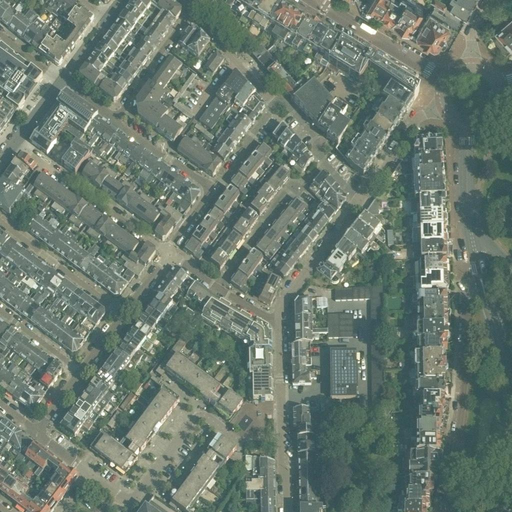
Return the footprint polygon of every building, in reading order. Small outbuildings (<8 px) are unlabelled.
[(6,0),(0,8),(0,22),(10,10),(7,7),(12,0),(6,0)] [(48,7),(52,10),(60,0),(49,0),(48,1),(51,3),(48,7)] [(60,0),(52,10),(54,11),(56,13),(58,10),(62,12),(70,2),(68,0),(60,0)] [(143,0),(134,0),(133,2),(146,11),(151,5),(143,0)] [(162,0),(156,0),(152,6),(156,9),(162,0)] [(162,0),(156,9),(162,14),(175,23),(181,15),(180,12),(175,7),(176,6),(167,0),(162,0)] [(225,8),(230,11),(236,0),(221,0),(219,4),(225,7),(225,8)] [(236,0),(230,11),(241,18),(252,0),(236,0)] [(252,0),(241,18),(252,25),(267,0),(252,0)] [(267,0),(252,25),(264,32),(280,7),(276,5),(277,4),(276,1),(274,0),(267,0)] [(368,0),(366,4),(379,12),(386,0),(368,0)] [(386,0),(379,12),(392,20),(403,0),(386,0)] [(403,0),(392,20),(408,30),(422,8),(415,3),(416,1),(415,0),(403,0)] [(435,5),(433,9),(441,14),(447,4),(445,3),(440,0),(431,0),(430,2),(435,5)] [(473,5),(464,0),(447,0),(445,3),(447,4),(466,16),(469,15),(471,12),(470,9),(472,5),(473,5)] [(504,0),(501,7),(509,14),(511,10),(511,6),(505,0),(504,0)] [(67,21),(78,8),(70,2),(62,12),(65,15),(63,18),(67,21)] [(133,2),(129,8),(142,18),(144,14),(149,19),(152,15),(146,11),(133,2)] [(210,9),(213,13),(219,5),(214,2),(210,9)] [(0,22),(8,28),(19,15),(24,7),(22,5),(20,4),(14,13),(10,10),(0,22)] [(264,32),(277,41),(285,27),(290,26),(293,21),(288,18),(291,14),(287,11),(288,9),(287,8),(286,7),(285,6),(284,6),(283,6),(282,5),(281,5),(280,7),(264,32)] [(70,23),(67,26),(81,38),(93,22),(92,20),(78,8),(67,21),(70,23)] [(129,8),(124,15),(142,28),(147,22),(145,20),(142,23),(139,21),(142,18),(129,8)] [(426,20),(425,20),(421,28),(417,35),(418,38),(424,42),(423,43),(427,46),(428,44),(434,48),(437,47),(438,46),(441,48),(444,48),(446,44),(446,41),(442,39),(448,29),(448,25),(442,21),(445,16),(441,14),(433,9),(430,14),(429,14),(426,20)] [(14,34),(22,40),(33,25),(38,19),(39,18),(34,14),(31,12),(25,20),(14,34)] [(154,12),(152,15),(170,29),(175,23),(162,14),(160,16),(154,12)] [(291,49),(292,48),(307,23),(307,22),(307,21),(306,20),(305,19),(303,18),(302,17),(301,17),(300,19),(295,16),(294,13),(291,14),(288,18),(293,21),(290,26),(285,27),(277,41),(291,49)] [(496,28),(495,29),(499,34),(492,39),(506,54),(511,49),(511,13),(504,21),(503,21),(500,20),(496,24),(496,27),(496,28)] [(8,28),(14,34),(25,20),(19,15),(8,28)] [(124,15),(119,21),(132,30),(134,28),(137,30),(135,33),(137,34),(139,31),(140,32),(142,28),(124,15)] [(152,15),(149,19),(155,23),(153,26),(166,35),(170,29),(152,15)] [(38,19),(33,25),(22,40),(30,46),(45,27),(43,25),(44,23),(38,19)] [(133,36),(130,33),(132,30),(119,21),(114,28),(133,41),(136,37),(135,37),(133,36)] [(147,22),(142,28),(161,42),(166,35),(153,26),(147,22)] [(292,48),(303,55),(319,30),(319,29),(319,26),(314,23),(311,24),(311,25),(307,23),(292,48)] [(67,26),(62,34),(65,36),(76,45),(81,38),(67,26)] [(30,46),(37,52),(46,41),(53,33),(45,27),(30,46)] [(114,28),(109,34),(122,44),(125,41),(130,44),(131,44),(133,41),(114,28)] [(161,42),(142,28),(140,32),(146,36),(143,39),(157,48),(161,42)] [(177,57),(181,61),(182,59),(187,52),(200,35),(194,28),(191,28),(179,44),(178,45),(179,45),(183,49),(177,57)] [(236,38),(239,41),(240,40),(244,37),(248,32),(244,30),(236,38)] [(303,55),(315,62),(330,37),(330,34),(325,31),(323,32),(319,30),(303,55)] [(240,40),(239,41),(247,50),(256,41),(248,32),(244,37),(240,40)] [(46,41),(37,52),(38,53),(48,60),(65,36),(62,34),(53,45),(46,41)] [(109,34),(105,40),(124,54),(126,51),(125,50),(127,48),(125,46),(124,48),(124,47),(123,49),(120,47),(122,44),(109,34)] [(209,45),(200,35),(187,52),(189,53),(198,60),(209,45)] [(65,36),(48,60),(58,67),(60,67),(76,45),(65,36)] [(136,37),(133,41),(151,55),(157,48),(143,39),(141,41),(136,37)] [(315,62),(326,69),(342,43),(342,40),(337,37),(334,38),(334,39),(330,37),(315,62)] [(105,40),(100,47),(113,56),(115,54),(120,57),(119,58),(120,58),(124,54),(105,40)] [(151,55),(133,41),(131,44),(133,45),(136,48),(133,52),(147,61),(151,55)] [(0,97),(3,100),(1,103),(16,113),(18,110),(24,102),(24,101),(24,100),(24,99),(23,99),(26,95),(29,98),(35,89),(32,87),(33,85),(33,86),(34,86),(35,86),(36,85),(37,85),(42,77),(18,57),(17,57),(14,55),(14,54),(1,43),(0,44),(0,97)] [(337,76),(339,72),(349,78),(359,85),(360,83),(367,71),(387,84),(414,102),(417,96),(419,91),(414,89),(418,83),(362,48),(361,49),(358,54),(342,44),(342,43),(326,69),(337,76)] [(209,45),(198,60),(192,68),(196,72),(203,64),(205,66),(203,69),(208,73),(204,78),(209,81),(224,61),(209,45)] [(251,55),(257,61),(267,53),(261,46),(251,55)] [(100,47),(96,53),(113,66),(116,63),(111,59),(113,56),(100,47)] [(273,47),(267,53),(257,61),(257,62),(267,72),(276,63),(270,57),(276,51),(273,47)] [(126,51),(124,54),(142,67),(147,61),(133,52),(131,56),(128,54),(129,53),(126,51)] [(96,53),(91,60),(104,69),(106,66),(112,71),(114,68),(113,68),(114,66),(113,66),(96,53)] [(142,67),(124,54),(120,58),(126,62),(124,64),(137,74),(142,67)] [(168,59),(162,68),(179,81),(183,75),(178,72),(182,65),(172,57),(170,60),(168,59)] [(91,60),(86,66),(105,80),(108,77),(104,74),(101,73),(104,69),(91,60)] [(278,63),(284,69),(287,66),(282,60),(278,63)] [(267,73),(281,88),(289,81),(284,74),(286,72),(284,69),(278,63),(273,68),(267,73)] [(114,67),(120,71),(133,80),(137,74),(124,64),(122,68),(116,64),(114,67)] [(123,93),(110,84),(105,80),(86,66),(85,68),(79,75),(80,78),(113,103),(117,102),(123,93)] [(162,68),(155,77),(167,86),(170,82),(175,86),(179,81),(162,68)] [(120,71),(115,78),(128,87),(133,80),(120,71)] [(216,100),(207,111),(220,120),(224,114),(226,115),(230,110),(231,110),(248,87),(241,79),(235,73),(216,100)] [(175,105),(196,77),(193,75),(172,103),(175,105),(173,108),(191,121),(193,118),(175,105)] [(155,77),(148,86),(165,97),(166,98),(170,93),(165,89),(167,86),(155,77)] [(115,78),(110,84),(123,93),(128,87),(115,78)] [(281,88),(293,101),(304,91),(298,85),(295,87),(289,81),(281,88)] [(304,113),(308,117),(310,115),(310,114),(313,111),(315,112),(322,105),(322,104),(327,99),(313,83),(310,86),(306,89),(304,91),(293,101),(294,103),(294,102),(298,107),(299,108),(299,107),(303,112),(303,113),(304,113)] [(379,96),(389,102),(405,114),(406,114),(406,113),(413,102),(414,102),(387,84),(379,96)] [(148,86),(141,96),(155,106),(157,102),(160,104),(165,97),(148,86)] [(231,110),(238,116),(239,117),(242,112),(255,95),(248,87),(231,110)] [(72,151),(67,159),(64,163),(62,166),(61,166),(75,176),(93,152),(93,153),(94,152),(90,149),(86,147),(79,142),(80,141),(83,137),(85,135),(97,117),(77,103),(65,94),(56,107),(39,130),(30,143),(47,155),(56,143),(55,142),(66,129),(77,137),(72,145),(74,146),(71,150),(72,151)] [(244,120),(252,125),(265,108),(264,105),(260,100),(255,95),(242,112),(247,116),(244,120)] [(136,103),(137,111),(153,108),(155,106),(141,96),(136,103)] [(365,99),(370,103),(400,122),(401,120),(405,114),(389,102),(386,106),(378,101),(377,102),(367,96),(365,99)] [(318,129),(333,105),(327,99),(322,104),(322,105),(315,112),(313,111),(310,114),(310,115),(308,117),(308,118),(308,119),(309,118),(313,123),(312,123),(314,125),(315,125),(318,128),(317,128),(318,129)] [(1,103),(0,103),(0,116),(9,123),(16,114),(1,103)] [(324,133),(328,136),(339,121),(347,110),(335,103),(333,105),(318,129),(319,130),(319,129),(324,133)] [(380,116),(377,119),(394,131),(398,125),(400,122),(370,103),(369,104),(374,107),(372,110),(380,116)] [(138,118),(147,125),(157,111),(153,108),(137,111),(138,118)] [(147,125),(156,131),(167,115),(161,110),(159,113),(157,111),(147,125)] [(220,120),(207,111),(199,122),(200,123),(210,130),(211,131),(220,120)] [(156,131),(165,138),(174,126),(170,123),(174,118),(168,114),(167,115),(156,131)] [(0,129),(3,132),(9,123),(0,116),(0,129)] [(231,116),(229,119),(247,132),(252,125),(244,120),(239,117),(238,116),(236,120),(231,116)] [(87,139),(90,142),(105,123),(98,118),(97,117),(85,135),(89,138),(87,139)] [(228,128),(227,128),(242,139),(247,132),(229,119),(226,122),(231,126),(229,129),(228,128)] [(367,119),(364,123),(388,140),(389,138),(393,131),(394,132),(394,131),(377,119),(374,124),(367,119)] [(339,121),(328,136),(326,139),(338,147),(350,129),(339,121)] [(98,138),(102,141),(111,128),(105,123),(90,142),(86,147),(90,149),(98,138)] [(174,126),(165,138),(174,144),(187,127),(181,123),(177,128),(174,126)] [(367,134),(364,138),(382,149),(386,143),(388,140),(364,123),(363,124),(361,123),(358,127),(367,134)] [(194,129),(212,141),(214,138),(197,126),(194,129)] [(272,146),(268,151),(273,154),(277,148),(276,147),(289,132),(284,127),(284,126),(283,126),(281,126),(272,138),(274,140),(270,145),(272,146)] [(100,157),(103,153),(118,133),(111,128),(102,141),(105,144),(101,150),(97,147),(94,152),(93,153),(100,157)] [(220,130),(218,133),(236,147),(242,139),(227,128),(226,129),(228,130),(225,134),(220,130)] [(295,140),(289,132),(276,147),(277,148),(284,153),(295,140)] [(112,148),(116,151),(125,138),(118,133),(103,153),(107,155),(112,148)] [(216,142),(215,144),(230,155),(236,147),(218,133),(215,137),(220,140),(218,144),(216,142)] [(177,152),(186,159),(199,141),(194,137),(190,143),(186,140),(177,152)] [(112,166),(114,168),(132,143),(125,138),(116,151),(119,154),(114,160),(116,162),(115,162),(114,162),(112,166)] [(357,139),(354,144),(375,159),(377,156),(381,149),(381,150),(382,149),(364,138),(362,142),(357,139)] [(301,146),(295,140),(284,153),(282,155),(289,160),(301,146)] [(186,159),(195,165),(204,153),(200,151),(204,145),(199,141),(186,159)] [(209,152),(215,156),(224,163),(230,155),(215,144),(212,141),(210,144),(215,147),(213,150),(208,146),(206,150),(209,152)] [(413,149),(414,163),(441,160),(441,159),(440,152),(441,152),(440,141),(431,142),(425,142),(417,143),(417,148),(413,149)] [(126,159),(129,161),(139,148),(132,143),(114,168),(117,170),(126,159)] [(348,153),(349,153),(370,167),(369,167),(374,161),(375,159),(354,144),(352,143),(349,148),(351,149),(348,153)] [(253,156),(264,164),(268,168),(272,164),(267,160),(273,154),(268,151),(262,145),(253,156)] [(307,153),(301,146),(289,160),(287,164),(294,169),(307,153)] [(128,178),(131,173),(146,153),(139,148),(129,161),(133,164),(124,175),(128,178)] [(195,165),(204,172),(215,156),(209,152),(207,156),(204,153),(195,165)] [(139,169),(143,171),(153,158),(146,153),(131,173),(134,176),(139,169)] [(313,160),(307,153),(294,169),(301,175),(304,172),(305,171),(313,161),(313,160)] [(370,167),(349,153),(345,159),(349,161),(347,164),(354,171),(363,177),(365,174),(365,173),(369,167),(369,168),(370,167)] [(215,156),(204,172),(213,178),(222,166),(218,163),(220,160),(224,163),(215,156)] [(245,165),(256,174),(260,178),(264,174),(259,170),(264,164),(253,156),(245,165)] [(19,157),(16,161),(35,175),(39,169),(22,157),(19,157)] [(143,178),(147,180),(159,163),(153,158),(143,171),(146,174),(143,178)] [(82,177),(89,182),(98,170),(96,169),(100,163),(94,159),(92,163),(89,160),(82,171),(85,173),(82,177)] [(414,163),(415,175),(442,173),(442,172),(441,165),(442,165),(441,160),(414,163)] [(16,161),(11,168),(25,177),(28,173),(31,175),(29,178),(31,180),(35,175),(16,161)] [(153,179),(156,181),(166,168),(159,163),(147,180),(145,183),(148,185),(153,179)] [(245,165),(237,175),(248,183),(252,187),(256,183),(251,179),(256,174),(245,165)] [(408,171),(400,165),(399,165),(394,172),(399,176),(405,176),(408,171)] [(89,182),(98,189),(111,171),(105,167),(101,173),(98,170),(89,182)] [(11,168),(6,174),(25,188),(26,187),(21,183),(25,177),(11,168)] [(166,168),(156,181),(160,184),(155,190),(159,192),(173,173),(167,168),(166,168),(167,168),(166,168)] [(267,174),(271,178),(282,187),(290,177),(280,168),(275,174),(270,170),(267,174)] [(98,189),(107,195),(116,183),(112,180),(116,175),(111,171),(98,189)] [(167,189),(170,191),(180,178),(173,173),(159,192),(162,195),(167,189)] [(409,175),(410,188),(443,186),(442,173),(415,175),(409,175)] [(6,174),(2,181),(20,195),(21,193),(25,188),(6,174)] [(33,196),(39,200),(51,182),(42,176),(39,174),(24,195),(27,197),(34,188),(37,191),(33,196)] [(248,183),(237,175),(229,184),(239,193),(240,193),(244,197),(248,193),(243,189),(248,183)] [(309,191),(315,197),(330,179),(326,175),(322,175),(309,191)] [(170,200),(173,202),(187,183),(180,178),(170,191),(174,194),(170,200)] [(259,184),(263,188),(274,197),(282,187),(271,178),(267,184),(262,180),(259,184)] [(323,195),(325,197),(335,186),(330,179),(315,197),(320,202),(321,200),(320,198),(323,195)] [(107,195),(115,202),(128,184),(123,180),(119,185),(116,183),(107,195)] [(20,195),(2,181),(0,183),(0,210),(10,218),(25,196),(21,193),(20,195)] [(48,198),(51,201),(60,189),(51,182),(39,200),(44,204),(48,198)] [(173,202),(180,207),(193,188),(187,183),(173,202)] [(115,202),(124,208),(133,196),(130,193),(133,188),(128,184),(115,202)] [(321,203),(323,206),(327,210),(341,193),(335,186),(325,197),(323,200),(324,200),(321,203)] [(407,199),(413,199),(413,201),(444,200),(443,186),(410,188),(411,195),(407,195),(407,199)] [(193,188),(180,207),(179,208),(186,213),(191,207),(199,195),(200,195),(199,192),(193,188)] [(251,194),(257,199),(267,208),(268,207),(266,206),(274,197),(263,188),(259,193),(254,190),(251,194)] [(51,209),(56,213),(69,195),(60,189),(51,201),(55,204),(51,209)] [(229,189),(221,199),(232,207),(236,211),(240,207),(235,203),(239,197),(229,189)] [(383,190),(379,195),(385,199),(388,201),(392,196),(383,190)] [(124,208),(133,215),(146,197),(141,193),(137,198),(133,196),(124,208)] [(341,193),(327,210),(334,217),(345,202),(346,202),(345,198),(341,193)] [(65,211),(69,214),(78,202),(69,195),(56,213),(61,216),(65,211)] [(133,215),(142,221),(151,209),(147,206),(151,201),(146,197),(133,215)] [(221,199),(214,209),(224,217),(229,221),(232,216),(228,213),(232,207),(221,199)] [(267,208),(257,199),(252,204),(248,200),(244,205),(249,209),(259,217),(267,208)] [(295,200),(286,210),(297,219),(302,222),(305,218),(300,214),(305,208),(295,200)] [(416,206),(416,216),(444,214),(444,206),(445,206),(444,200),(413,201),(413,206),(416,206)] [(69,222),(74,226),(87,208),(78,202),(69,214),(73,216),(69,222)] [(367,213),(372,217),(378,217),(378,208),(378,202),(374,203),(366,213),(367,213)] [(316,212),(318,214),(328,224),(334,217),(327,210),(323,206),(321,203),(320,203),(317,205),(317,206),(319,207),(320,208),(316,212)] [(164,210),(151,228),(152,228),(149,232),(162,241),(165,241),(176,227),(175,226),(176,224),(178,224),(182,218),(165,205),(165,206),(166,206),(164,210)] [(142,221),(151,228),(164,210),(158,206),(155,211),(151,209),(142,221)] [(28,232),(34,236),(44,223),(42,221),(45,216),(43,215),(44,214),(42,212),(44,210),(44,209),(44,210),(39,207),(37,210),(41,213),(28,232)] [(83,224),(87,227),(96,214),(87,208),(74,226),(79,229),(83,224)] [(206,219),(217,227),(222,231),(225,227),(220,223),(224,217),(214,209),(206,219)] [(286,210),(279,220),(289,228),(294,232),(297,228),(292,224),(297,219),(286,210)] [(235,218),(239,222),(250,230),(258,220),(247,212),(243,218),(238,214),(235,218)] [(86,235),(91,238),(104,221),(96,214),(87,227),(90,229),(86,235)] [(328,224),(318,214),(316,216),(316,217),(314,215),(312,214),(308,219),(323,231),(328,224)] [(412,231),(444,230),(444,225),(445,225),(445,214),(444,214),(416,216),(416,225),(411,225),(412,231)] [(364,216),(357,225),(373,237),(373,238),(383,245),(385,243),(385,239),(377,233),(380,229),(364,216)] [(378,217),(372,218),(372,219),(381,226),(382,217),(378,217)] [(206,219),(198,230),(209,238),(214,241),(217,237),(212,233),(217,227),(206,219)] [(308,227),(306,229),(317,238),(323,231),(308,219),(304,223),(308,227)] [(41,242),(55,223),(56,222),(53,221),(52,221),(51,221),(51,220),(47,225),(44,223),(34,236),(41,242)] [(279,220),(271,229),(281,238),(286,242),(289,238),(284,234),(289,228),(279,220)] [(101,237),(105,240),(113,227),(104,221),(91,238),(97,242),(101,237)] [(232,232),(243,240),(250,230),(239,222),(237,225),(235,228),(230,224),(227,229),(232,232)] [(41,242),(47,246),(57,233),(54,231),(59,225),(55,223),(41,242)] [(350,234),(368,249),(376,255),(380,249),(370,242),(373,238),(373,237),(357,225),(350,234)] [(53,251),(67,232),(70,228),(68,227),(66,229),(66,228),(60,235),(57,233),(47,246),(53,251)] [(104,248),(109,251),(122,234),(113,227),(105,240),(108,242),(104,248)] [(271,229),(263,239),(273,248),(278,252),(281,247),(276,244),(281,238),(271,229)] [(299,229),(296,233),(311,245),(317,238),(306,229),(303,232),(299,229)] [(198,230),(191,239),(202,248),(207,251),(210,247),(205,243),(209,238),(198,230)] [(414,237),(414,246),(446,244),(445,235),(444,230),(412,231),(413,237),(414,237)] [(53,251),(60,256),(70,242),(74,237),(67,232),(53,251)] [(219,239),(224,242),(235,250),(243,240),(232,232),(228,238),(223,234),(219,239)] [(297,240),(295,243),(306,252),(311,245),(296,233),(293,237),(297,240)] [(118,250),(122,253),(131,240),(122,234),(109,251),(115,255),(118,250)] [(343,244),(342,244),(356,254),(365,262),(369,258),(364,254),(368,249),(350,234),(343,244)] [(66,261),(76,247),(83,238),(79,235),(77,238),(78,238),(73,245),(70,242),(60,256),(66,261)] [(3,236),(0,240),(0,253),(0,254),(10,241),(3,236)] [(202,248),(191,239),(183,250),(183,251),(186,254),(187,253),(194,258),(199,261),(202,257),(204,254),(200,251),(202,248)] [(273,248),(263,239),(255,249),(265,257),(270,261),(273,257),(268,253),(273,248)] [(122,261),(126,264),(130,259),(139,246),(131,240),(122,253),(126,255),(122,261)] [(290,240),(285,247),(301,259),(306,252),(295,243),(290,240)] [(0,262),(0,266),(1,268),(17,246),(10,241),(0,254),(0,257),(3,259),(0,262)] [(128,271),(134,276),(138,278),(143,272),(143,270),(144,269),(145,269),(155,255),(155,252),(142,242),(139,246),(130,259),(126,264),(127,265),(124,268),(128,271)] [(212,249),(217,253),(228,261),(235,250),(224,242),(220,248),(215,245),(212,249)] [(342,244),(334,255),(346,264),(352,268),(358,263),(352,258),(356,254),(342,244)] [(446,244),(414,246),(415,261),(446,260),(446,254),(445,245),(446,245),(446,244)] [(72,265),(79,270),(96,248),(93,245),(90,249),(90,248),(86,254),(83,252),(72,265)] [(1,268),(5,271),(8,273),(9,270),(6,268),(9,264),(12,266),(23,251),(17,246),(1,268)] [(66,261),(72,265),(83,252),(76,247),(66,261)] [(286,255),(284,257),(295,266),(301,259),(285,247),(281,251),(286,255)] [(79,270),(85,275),(96,262),(92,259),(99,250),(96,248),(79,270)] [(217,253),(212,249),(210,252),(215,256),(213,258),(208,255),(204,259),(209,263),(220,271),(228,261),(217,253)] [(12,276),(14,278),(30,256),(23,251),(12,266),(16,270),(14,273),(10,270),(9,270),(8,273),(12,276)] [(252,252),(244,263),(255,271),(260,274),(263,270),(258,267),(263,260),(252,252)] [(334,255),(325,266),(341,278),(346,273),(348,271),(344,267),(346,264),(334,255)] [(30,256),(14,278),(21,282),(21,283),(23,280),(19,278),(22,274),(26,277),(37,262),(30,256)] [(276,257),(274,260),(290,273),(295,266),(284,257),(281,261),(276,257)] [(85,275),(92,280),(105,262),(99,258),(96,262),(85,275)] [(290,273),(274,260),(270,264),(276,268),(273,272),(284,280),(290,273)] [(92,280),(98,285),(108,271),(105,269),(109,264),(107,263),(108,262),(107,261),(105,262),(92,280)] [(418,269),(418,278),(448,277),(448,265),(445,263),(438,263),(438,261),(433,262),(433,263),(414,264),(414,269),(418,269)] [(24,285),(28,287),(28,288),(44,267),(37,262),(26,277),(30,280),(27,283),(23,280),(21,283),(24,285)] [(237,273),(248,281),(253,285),(256,280),(251,276),(255,271),(244,263),(237,273)] [(341,278),(325,266),(322,264),(316,272),(332,284),(333,285),(334,285),(335,284),(336,284),(337,284),(338,283),(338,282),(340,283),(343,280),(341,278)] [(366,264),(366,274),(375,274),(375,278),(382,278),(382,264),(366,264)] [(98,285),(104,289),(119,270),(112,265),(108,271),(98,285)] [(36,284),(40,288),(52,272),(44,267),(28,288),(32,290),(36,284)] [(104,289),(110,294),(120,281),(118,279),(122,273),(122,274),(124,271),(120,268),(119,270),(104,289)] [(175,269),(170,275),(183,284),(189,289),(194,283),(175,269)] [(120,281),(110,294),(114,297),(119,297),(129,283),(134,276),(128,271),(124,276),(127,278),(124,282),(121,280),(120,281)] [(35,294),(37,295),(41,297),(42,298),(58,277),(52,272),(40,288),(35,294)] [(248,281),(237,273),(229,284),(240,291),(245,295),(249,290),(244,287),(248,281)] [(170,275),(165,281),(178,291),(184,296),(187,292),(182,288),(182,289),(181,288),(183,284),(170,275)] [(0,284),(0,297),(14,278),(12,276),(9,279),(6,283),(3,280),(0,284)] [(42,298),(45,300),(45,301),(50,295),(54,298),(54,297),(65,283),(58,277),(42,298)] [(448,277),(418,278),(418,287),(420,287),(420,295),(445,294),(445,291),(446,291),(448,289),(448,277)] [(0,297),(0,299),(5,304),(15,290),(12,288),(16,283),(19,285),(21,282),(14,278),(0,297)] [(258,287),(264,289),(276,295),(281,284),(269,278),(266,285),(260,282),(258,287)] [(165,281),(161,287),(173,297),(178,291),(165,281)] [(52,306),(55,308),(71,287),(65,283),(54,297),(58,299),(52,306)] [(5,304),(12,309),(26,290),(28,287),(24,285),(19,292),(15,290),(5,304)] [(184,301),(200,313),(212,297),(196,285),(184,301)] [(64,304),(67,306),(77,292),(71,287),(55,308),(61,313),(64,310),(61,307),(64,304)] [(173,297),(161,287),(155,294),(159,297),(169,304),(173,297)] [(324,428),(370,425),(383,424),(384,424),(382,288),(334,290),(335,302),(370,301),(371,413),(324,416),(324,423),(316,424),(316,428),(324,428)] [(276,295),(264,289),(261,296),(255,293),(253,298),(258,301),(270,307),(276,295)] [(12,309),(18,313),(28,300),(25,297),(29,292),(26,290),(12,309)] [(65,316),(66,317),(69,318),(85,297),(77,292),(67,306),(70,309),(65,316)] [(18,313),(25,318),(41,297),(37,295),(32,302),(28,300),(18,313)] [(419,306),(419,313),(446,313),(449,313),(449,300),(446,298),(439,298),(438,296),(434,296),(434,298),(412,299),(413,306),(417,306),(419,306)] [(25,318),(31,323),(41,310),(38,307),(40,304),(41,305),(45,300),(42,298),(41,297),(25,318)] [(69,318),(69,319),(71,321),(77,314),(80,316),(91,302),(85,297),(69,318)] [(154,303),(172,317),(173,317),(178,310),(175,308),(169,304),(159,297),(154,303)] [(204,315),(202,319),(204,320),(219,301),(216,299),(212,297),(200,313),(204,315)] [(317,298),(317,307),(328,308),(328,298),(317,298)] [(295,305),(295,318),(315,317),(314,310),(313,308),(312,308),(311,300),(298,301),(295,305)] [(204,320),(202,319),(201,320),(214,328),(215,325),(249,345),(249,378),(252,378),(253,401),(261,401),(261,403),(265,403),(265,401),(273,401),(272,352),(271,352),(271,347),(269,347),(269,344),(270,344),(271,343),(271,342),(271,336),(271,334),(271,333),(270,332),(269,331),(268,330),(267,329),(267,330),(258,324),(219,301),(204,320)] [(75,323),(76,324),(79,327),(81,328),(97,307),(91,302),(80,316),(75,323)] [(154,303),(149,310),(162,320),(164,317),(169,321),(170,320),(172,317),(154,303)] [(37,328),(48,314),(52,309),(48,307),(44,312),(41,310),(31,323),(37,328)] [(81,328),(84,330),(90,335),(104,316),(104,311),(103,311),(97,307),(81,328)] [(185,313),(192,318),(195,314),(188,309),(185,313)] [(149,310),(143,318),(163,332),(168,325),(162,320),(149,310)] [(417,329),(445,328),(449,328),(449,320),(447,318),(446,318),(446,313),(419,313),(417,313),(417,320),(417,329)] [(37,328),(44,333),(54,319),(48,314),(37,328)] [(327,330),(327,335),(327,339),(353,339),(352,315),(326,316),(327,330)] [(50,338),(56,343),(67,329),(63,326),(69,319),(69,318),(66,317),(61,324),(50,338)] [(188,324),(183,320),(179,317),(176,320),(185,327),(188,324)] [(295,318),(295,327),(311,327),(311,323),(318,323),(318,317),(315,317),(295,318)] [(143,318),(138,325),(151,334),(156,338),(158,335),(160,336),(163,333),(163,332),(143,318)] [(44,333),(50,338),(61,324),(54,319),(44,333)] [(195,320),(189,328),(193,331),(199,323),(195,320)] [(175,335),(178,337),(178,338),(184,329),(179,324),(178,325),(175,323),(172,327),(177,331),(175,335)] [(56,343),(63,348),(79,327),(76,324),(70,331),(67,329),(56,343)] [(0,343),(1,344),(11,330),(5,325),(0,331),(0,343)] [(138,325),(133,332),(153,346),(155,343),(149,338),(151,334),(138,325)] [(63,348),(68,351),(84,330),(81,328),(79,327),(63,348)] [(295,327),(295,337),(318,335),(327,335),(327,330),(312,331),(311,327),(295,327)] [(416,335),(416,343),(444,343),(448,343),(450,341),(450,335),(448,333),(446,333),(445,328),(417,329),(411,329),(411,334),(416,335)] [(0,344),(0,349),(4,353),(18,335),(11,330),(1,344),(0,344)] [(84,330),(68,351),(72,354),(77,353),(90,335),(84,330)] [(133,332),(127,339),(140,349),(140,348),(147,353),(153,346),(133,332)] [(1,356),(3,358),(4,359),(10,351),(14,354),(24,340),(18,335),(4,353),(1,356)] [(295,337),(296,345),(310,344),(312,343),(312,340),(318,340),(318,335),(295,337)] [(127,339),(122,346),(141,359),(142,360),(148,364),(150,361),(138,352),(140,349),(127,339)] [(181,339),(162,365),(168,370),(177,357),(188,343),(181,339)] [(10,363),(13,365),(14,366),(30,345),(24,340),(14,354),(16,356),(10,363)] [(419,348),(419,357),(443,357),(448,357),(448,347),(445,347),(444,343),(416,343),(414,343),(414,348),(419,348)] [(292,346),(292,355),(310,354),(310,344),(296,345),(292,346)] [(14,366),(16,367),(17,368),(23,361),(26,363),(36,349),(30,345),(14,366)] [(130,362),(136,367),(142,360),(141,359),(122,346),(117,353),(130,362)] [(23,373),(27,376),(43,355),(36,349),(26,363),(29,365),(23,373)] [(117,353),(111,360),(134,377),(137,373),(134,371),(136,367),(130,362),(117,353)] [(331,365),(331,391),(331,390),(331,399),(355,399),(355,390),(356,390),(356,365),(355,365),(355,353),(331,354),(331,365)] [(27,376),(29,377),(30,378),(36,371),(39,373),(50,360),(43,355),(27,376)] [(210,404),(215,408),(213,410),(229,422),(243,404),(227,393),(228,391),(222,387),(221,389),(177,357),(168,370),(165,373),(209,405),(210,404)] [(415,371),(442,371),(446,371),(448,369),(448,364),(446,362),(444,362),(443,357),(419,357),(415,357),(415,371)] [(36,383),(41,386),(57,365),(50,360),(39,373),(42,375),(36,383)] [(134,377),(111,360),(105,368),(119,378),(125,382),(128,378),(129,377),(132,380),(134,377)] [(292,361),(292,369),(310,368),(310,360),(292,361)] [(0,375),(0,388),(16,367),(14,366),(13,365),(7,372),(4,370),(0,375)] [(41,386),(42,387),(48,392),(62,373),(61,368),(57,365),(41,386)] [(168,370),(162,365),(155,374),(161,378),(165,373),(168,370)] [(0,388),(6,393),(16,380),(19,376),(22,372),(17,368),(16,367),(0,388)] [(105,368),(100,375),(119,389),(125,382),(119,378),(105,368)] [(292,369),(292,376),(311,376),(310,368),(292,369)] [(417,385),(443,385),(446,385),(446,376),(443,376),(442,371),(415,371),(415,376),(417,376),(417,385)] [(6,393),(13,398),(29,377),(27,376),(23,373),(22,372),(19,376),(22,378),(20,382),(16,380),(6,393)] [(100,375),(95,382),(114,396),(119,389),(100,375)] [(311,376),(292,376),(293,386),(311,386),(311,380),(315,380),(315,375),(311,376)] [(13,398),(19,403),(29,389),(26,387),(32,380),(30,378),(29,377),(13,398)] [(19,403),(26,408),(42,387),(41,386),(36,383),(35,382),(34,384),(37,386),(33,392),(29,389),(19,403)] [(95,382),(89,390),(108,404),(111,400),(114,396),(95,382)] [(414,399),(417,399),(443,400),(443,395),(445,392),(445,388),(443,385),(417,385),(417,395),(414,395),(414,399)] [(42,387),(26,408),(29,411),(34,410),(42,399),(39,396),(42,393),(45,395),(48,392),(42,387)] [(84,397),(103,411),(106,407),(108,404),(89,390),(84,397)] [(124,442),(120,447),(129,454),(135,458),(139,453),(140,454),(180,402),(164,390),(124,442)] [(131,395),(125,402),(129,405),(135,398),(131,395)] [(84,397),(78,404),(98,418),(100,415),(100,414),(103,411),(84,397)] [(417,399),(417,413),(441,414),(443,414),(445,412),(445,407),(443,405),(443,400),(417,399)] [(129,405),(125,402),(120,409),(124,412),(129,405)] [(78,404),(73,411),(87,421),(93,425),(98,418),(78,404)] [(293,411),(293,420),(309,419),(309,415),(315,415),(315,410),(293,411)] [(73,411),(68,418),(87,432),(93,425),(87,421),(73,411)] [(118,412),(112,419),(116,422),(122,415),(118,412)] [(412,427),(413,427),(439,428),(441,428),(443,426),(443,421),(441,419),(441,414),(417,413),(412,413),(412,427)] [(68,418),(61,428),(74,438),(80,431),(87,436),(88,436),(89,434),(87,432),(68,418)] [(116,422),(112,419),(107,426),(111,429),(116,422)] [(294,430),(297,429),(316,428),(316,424),(309,424),(309,419),(293,420),(294,430)] [(0,439),(1,440),(11,427),(4,422),(0,427),(0,439)] [(0,449),(0,453),(2,455),(6,450),(11,443),(17,432),(11,427),(1,440),(5,443),(0,449)] [(439,428),(413,427),(412,427),(411,427),(411,441),(413,441),(439,441),(441,439),(441,435),(439,433),(439,428)] [(297,429),(298,438),(314,438),(314,433),(324,433),(324,428),(316,428),(297,429)] [(356,431),(335,433),(336,443),(357,441),(356,431)] [(11,443),(6,450),(9,452),(11,448),(15,451),(13,454),(18,457),(20,454),(21,440),(21,435),(17,432),(11,443)] [(90,450),(117,470),(129,454),(120,447),(102,434),(90,450)] [(177,508),(182,511),(189,511),(219,471),(222,473),(226,468),(224,466),(229,460),(233,455),(236,451),(218,437),(206,453),(209,455),(205,461),(203,459),(171,503),(177,508)] [(298,438),(298,447),(320,446),(324,446),(324,442),(314,442),(314,438),(298,438)] [(20,466),(25,459),(35,445),(27,439),(21,440),(20,454),(15,462),(20,466)] [(413,441),(413,455),(443,455),(443,449),(442,449),(439,446),(439,441),(413,441)] [(25,469),(26,469),(29,471),(34,465),(44,452),(35,445),(25,459),(30,462),(25,469)] [(298,447),(298,456),(314,455),(314,451),(320,451),(320,446),(298,447)] [(43,472),(45,469),(47,466),(52,458),(44,452),(34,465),(43,472)] [(129,454),(117,470),(125,476),(137,460),(135,458),(129,454)] [(241,454),(233,455),(229,460),(242,470),(241,457),(241,454)] [(298,456),(298,465),(324,464),(324,455),(321,455),(321,460),(314,460),(314,455),(298,456)] [(394,481),(402,481),(432,481),(438,481),(438,473),(439,473),(440,472),(440,459),(441,459),(441,458),(442,458),(442,457),(443,456),(443,455),(413,455),(411,455),(411,467),(410,467),(410,478),(405,478),(404,477),(396,477),(394,478),(394,481)] [(245,469),(245,470),(246,493),(246,502),(275,502),(275,482),(259,481),(253,481),(253,477),(252,472),(252,459),(246,457),(245,457),(245,458),(245,463),(245,464),(245,469)] [(58,474),(56,477),(71,488),(78,478),(52,458),(47,466),(45,469),(49,472),(52,469),(58,474)] [(253,459),(252,459),(252,472),(275,472),(274,464),(253,459)] [(0,474),(10,461),(9,460),(5,464),(3,463),(0,466),(0,474)] [(0,491),(0,492),(11,478),(7,474),(11,469),(8,467),(12,462),(10,461),(0,474),(0,491)] [(298,465),(298,474),(315,474),(314,469),(324,469),(324,464),(298,465)] [(33,474),(29,471),(25,477),(29,480),(33,474)] [(275,482),(275,472),(252,472),(253,477),(259,477),(259,481),(275,482)] [(11,478),(0,492),(1,493),(2,494),(4,496),(5,496),(9,499),(22,481),(14,474),(11,478)] [(298,474),(299,483),(325,482),(325,478),(315,478),(315,474),(298,474)] [(44,483),(48,486),(63,498),(71,488),(56,477),(52,482),(47,478),(44,483)] [(17,505),(24,496),(25,495),(28,491),(23,487),(26,484),(22,481),(9,499),(13,501),(13,503),(15,504),(17,505)] [(402,481),(401,495),(402,495),(428,496),(432,496),(434,494),(434,489),(432,487),(432,481),(402,481)] [(299,483),(299,492),(315,492),(315,487),(321,487),(325,487),(325,482),(299,483)] [(40,487),(37,490),(57,506),(63,498),(48,486),(45,491),(40,487)] [(37,490),(34,494),(39,498),(35,503),(47,511),(52,511),(57,506),(37,490)] [(299,501),(322,500),(325,500),(325,496),(325,495),(315,496),(315,492),(299,492),(299,500),(299,501)] [(24,496),(17,505),(25,511),(47,511),(35,503),(25,495),(24,496)] [(403,509),(424,510),(428,510),(430,508),(430,503),(428,501),(428,496),(402,495),(402,496),(402,502),(404,502),(403,509)] [(299,501),(299,510),(315,509),(315,505),(322,505),(322,500),(299,501)] [(260,506),(260,511),(275,511),(275,502),(246,502),(246,506),(260,506)]
